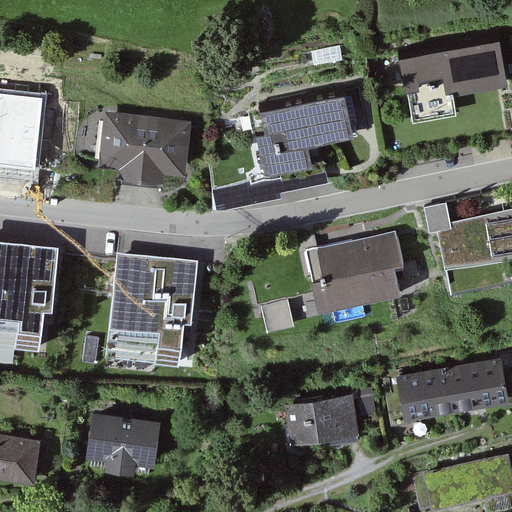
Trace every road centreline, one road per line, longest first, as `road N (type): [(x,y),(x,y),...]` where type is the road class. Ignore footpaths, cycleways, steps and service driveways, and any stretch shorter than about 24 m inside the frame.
road 1 (residential): [(511,170),(232,225),(0,204)]
road 2 (track): [(255,511),(423,446)]
